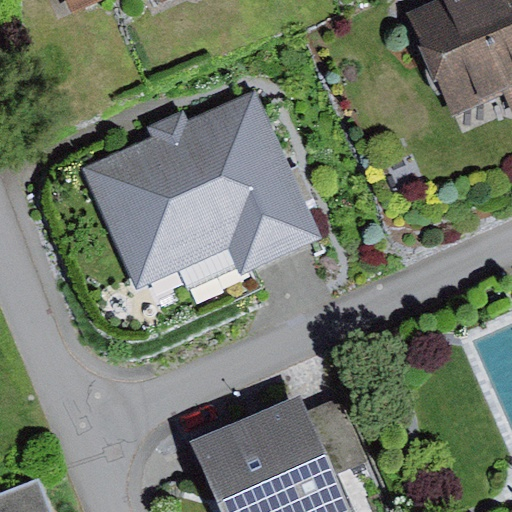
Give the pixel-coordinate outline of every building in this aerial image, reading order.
[(67,0),(73,14),(105,0),(146,0),(160,4),(168,0),(67,0)] [(511,0),(444,0),(411,14),(455,116),(505,95),(511,110),(511,0)] [(150,141),(83,171),(136,289),(232,246),(245,275),(323,240),(257,95),(189,126),(184,113),(146,131),(150,141)] [(300,399),(196,448),(226,511),(353,511),(336,478),(309,415),(300,399)] [(340,402),(309,415),(336,478),(368,465),(340,402)] [(0,511),(52,511),(40,480),(0,495),(0,511)]
